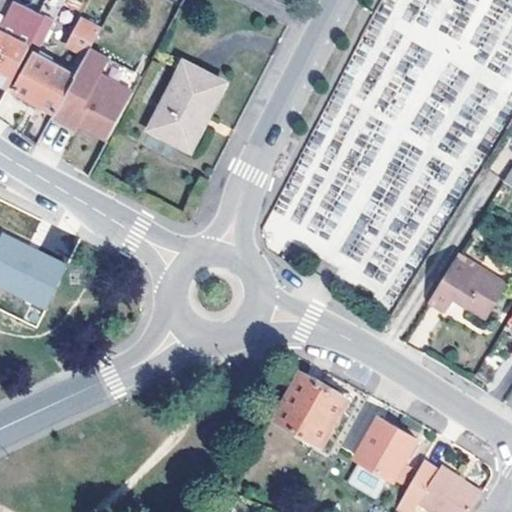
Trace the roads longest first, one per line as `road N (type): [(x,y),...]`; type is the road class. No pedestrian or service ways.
road 1 (residential): [(511,438),(369,350),(258,307)]
road 2 (residential): [(228,258),(250,172),(337,0)]
road 3 (residential): [(183,269),(0,153)]
road 4 (residential): [(0,431),(112,378),(186,331)]
